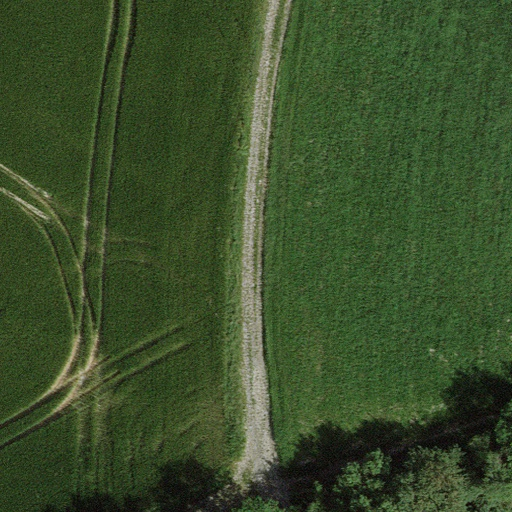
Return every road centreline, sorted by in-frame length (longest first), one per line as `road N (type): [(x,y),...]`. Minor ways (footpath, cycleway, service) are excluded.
road 1 (track): [(273,490),(254,394),(250,281),(278,0)]
road 2 (track): [(511,416),(273,490)]
